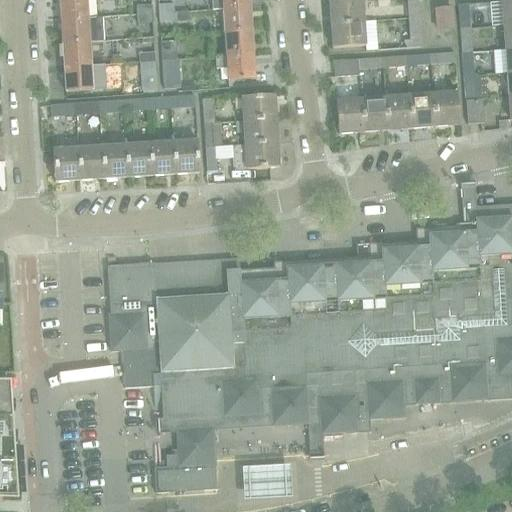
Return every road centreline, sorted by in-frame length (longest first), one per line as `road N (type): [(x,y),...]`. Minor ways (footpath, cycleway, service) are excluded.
road 1 (residential): [(50,511),(43,379),(109,375),(119,511)]
road 2 (residential): [(27,224),(166,219),(316,199)]
road 3 (residential): [(27,224),(13,0)]
road 4 (residential): [(316,199),(292,0)]
road 5 (residential): [(316,199),(495,153)]
road 6 (residential): [(511,452),(349,511)]
